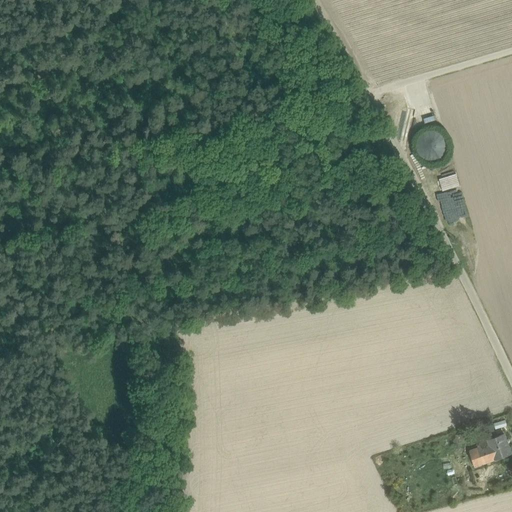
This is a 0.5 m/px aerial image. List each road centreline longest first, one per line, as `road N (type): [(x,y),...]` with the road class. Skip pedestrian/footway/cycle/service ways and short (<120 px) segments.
road 1 (unclassified): [(372,95),(511,379)]
road 2 (unclassified): [(511,52),(372,95)]
